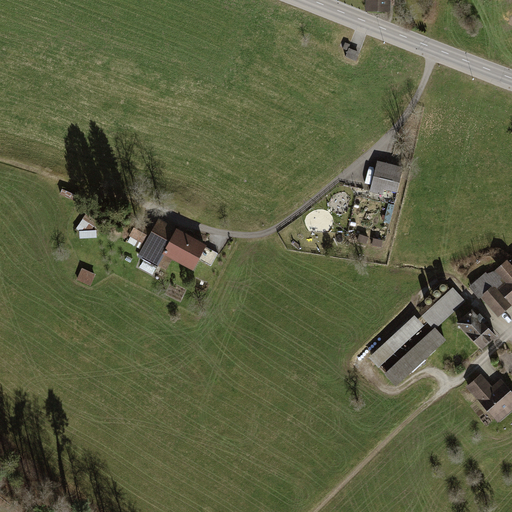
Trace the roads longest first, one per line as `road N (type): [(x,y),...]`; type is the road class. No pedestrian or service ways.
road 1 (secondary): [(311,0),(511,78)]
road 2 (track): [(449,385),(314,511)]
